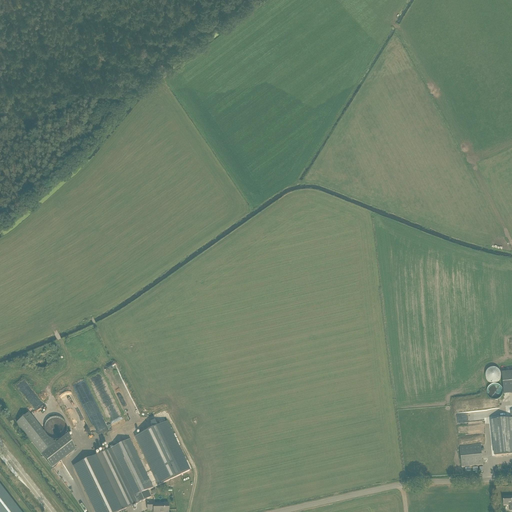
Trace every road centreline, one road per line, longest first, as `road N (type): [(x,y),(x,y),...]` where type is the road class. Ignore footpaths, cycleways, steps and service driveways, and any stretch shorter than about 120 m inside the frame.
road 1 (track): [(237,0),(145,69),(59,165),(0,215)]
road 2 (unclassified): [(273,511),(401,485)]
road 3 (track): [(92,319),(146,414),(142,425)]
